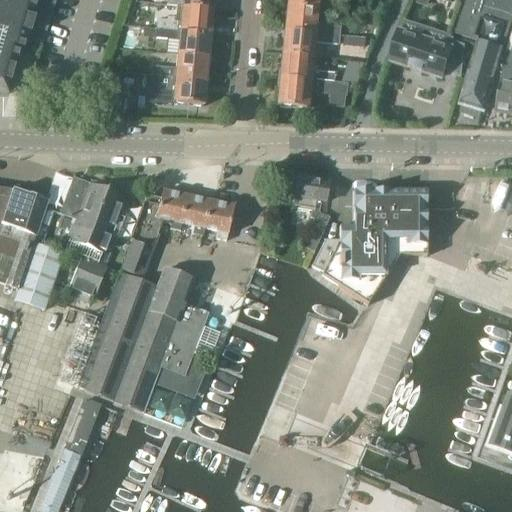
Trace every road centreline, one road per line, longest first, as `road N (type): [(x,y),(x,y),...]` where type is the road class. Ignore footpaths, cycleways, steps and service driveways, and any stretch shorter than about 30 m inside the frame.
road 1 (secondary): [(244,142),(511,145)]
road 2 (secondary): [(0,136),(244,142)]
road 3 (residential): [(244,142),(253,0)]
